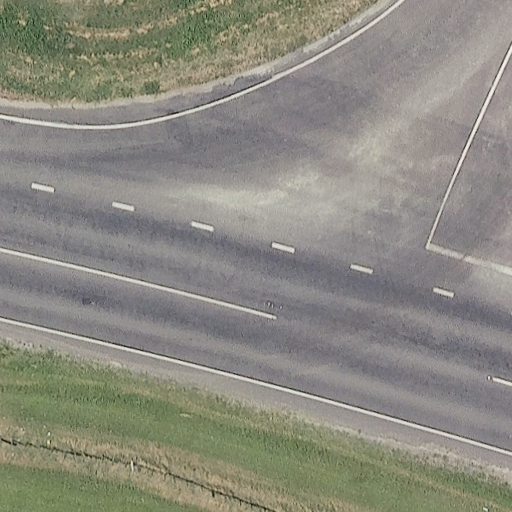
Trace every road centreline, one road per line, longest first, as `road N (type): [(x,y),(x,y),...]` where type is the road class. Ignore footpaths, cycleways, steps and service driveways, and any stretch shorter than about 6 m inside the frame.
road 1 (trunk): [(0,249),(394,349)]
road 2 (unclassified): [(394,349),(511,57)]
road 3 (trunk): [(394,349),(511,386)]
